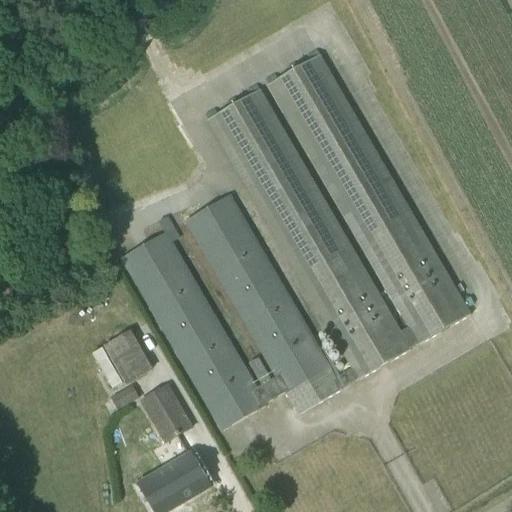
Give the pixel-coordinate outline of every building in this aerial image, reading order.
[(315,59),(267,87),(407,328),(405,330),(415,347),(415,348),(467,317),(315,59)] [(351,367),(359,380),(359,381),(406,353),(406,352),(415,347),(405,330),(396,335),(254,94),(207,122),(351,367)] [(0,145),(1,144),(8,159),(21,153),(29,150),(17,124),(16,122),(16,121),(7,103),(4,105),(0,106),(0,145)] [(186,221),(277,376),(286,394),(299,416),(342,391),(341,390),(359,380),(351,367),(334,377),(229,197),(186,221)] [(286,394),(277,376),(255,389),(165,234),(121,259),(223,432),(266,407),(265,406),(286,394)] [(106,344),(126,384),(154,370),(133,330),(106,344)] [(141,401),(165,443),(192,427),(168,386),(141,401)] [(140,486),(148,499),(155,511),(165,511),(208,487),(190,457),(140,486)]
